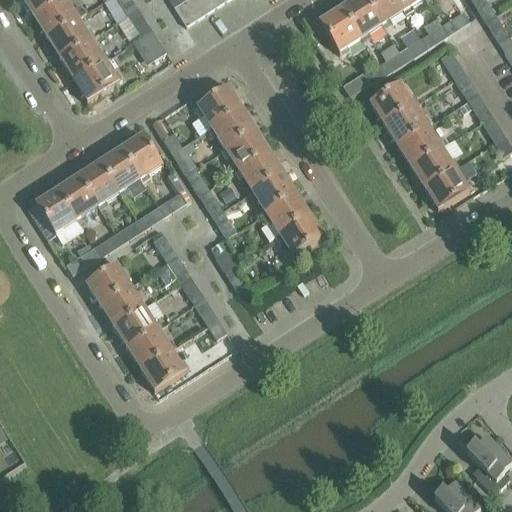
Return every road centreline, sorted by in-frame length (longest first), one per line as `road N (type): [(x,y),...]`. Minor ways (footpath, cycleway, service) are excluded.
road 1 (residential): [(0,208),(146,435),(380,284)]
road 2 (residential): [(380,284),(230,45)]
road 3 (residential): [(69,147),(230,45)]
road 4 (residential): [(380,284),(511,198)]
road 5 (residential): [(370,511),(401,492),(477,405)]
road 6 (residential): [(69,147),(0,33)]
